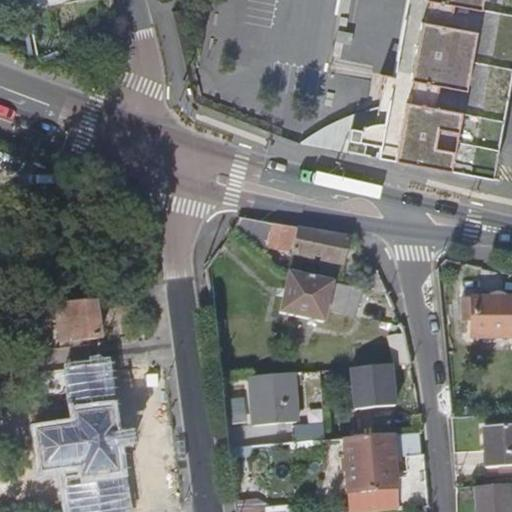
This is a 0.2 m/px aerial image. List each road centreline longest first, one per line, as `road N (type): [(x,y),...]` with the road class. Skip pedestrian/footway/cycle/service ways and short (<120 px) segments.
road 1 (residential): [(441,511),(412,254),(388,211)]
road 2 (secondary): [(158,146),(236,176),(388,211)]
road 3 (residential): [(158,146),(180,204),(175,251),(185,342)]
road 4 (residential): [(0,366),(185,342)]
road 5 (residential): [(185,342),(206,511)]
road 6 (secondary): [(0,93),(158,146)]
road 7 (residential): [(133,0),(158,146)]
road 8 (secondary): [(388,211),(511,235)]
